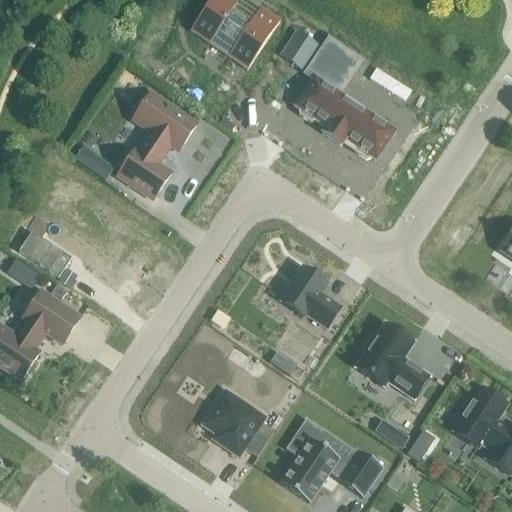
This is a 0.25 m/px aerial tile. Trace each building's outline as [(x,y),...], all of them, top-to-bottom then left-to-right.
[(242,0),(211,0),(189,33),(209,46),(209,45),(228,58),(227,59),(229,60),(232,55),(239,60),(236,64),(247,72),(279,23),(260,10),(259,11),(242,0)] [(314,80),(295,109),(298,111),(298,117),(310,125),(315,122),(325,129),(321,136),(339,148),(344,141),(354,148),(354,154),(366,162),(371,160),(374,162),(394,134),(337,96),(353,73),(333,59),(317,82),(314,80)] [(196,127),(149,95),(131,122),(149,134),(137,153),(134,151),(116,178),(152,202),(171,175),(157,166),(170,148),(178,153),(196,127)] [(56,147),(67,158),(78,146),(67,135),(56,147)] [(100,160),(91,174),(104,183),(113,169),(100,160)] [(76,243),(116,270),(133,245),(93,218),(76,243)] [(511,232),(498,253),(511,263),(511,232)] [(17,254),(57,280),(71,260),(30,234),(17,254)] [(301,269),(279,303),(304,320),(305,318),(325,332),(340,310),(320,296),(327,287),(301,269)] [(27,270),(18,284),(31,292),(40,278),(27,270)] [(56,287),(51,294),(61,301),(65,294),(56,287)] [(0,329),(0,370),(19,384),(38,355),(33,352),(43,335),(61,347),(79,321),(39,294),(21,320),(24,322),(13,338),(0,329)] [(365,355),(354,370),(383,389),(386,384),(413,402),(429,379),(402,361),(413,345),(384,325),(373,342),(370,339),(361,352),(365,355)] [(466,403),(457,417),(461,420),(452,434),(477,450),(480,446),(490,452),(484,461),(509,477),(511,473),(511,428),(508,426),(505,429),(496,422),(506,407),(481,390),(470,406),(466,403)] [(225,395),(203,427),(217,437),(213,442),(215,443),(215,444),(216,445),(217,444),(223,448),(222,449),(224,450),(224,449),(234,456),(234,457),(235,458),(236,457),(238,458),(263,421),(225,395)] [(395,431),(387,442),(400,451),(408,440),(395,431)] [(297,459),(297,460),(279,486),(308,505),(329,474),(339,481),(337,484),(361,500),(382,470),(358,454),(356,456),(346,471),(336,464),(338,461),(309,442),(308,444),(296,436),(286,451),(297,459)]
